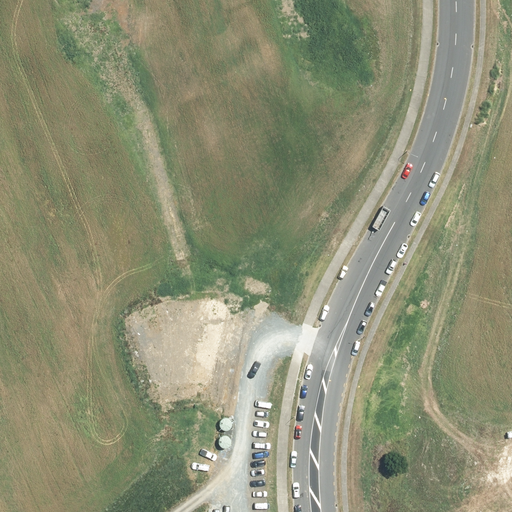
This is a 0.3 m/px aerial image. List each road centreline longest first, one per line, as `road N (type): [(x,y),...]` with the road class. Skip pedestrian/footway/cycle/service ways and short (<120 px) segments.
road 1 (tertiary): [(339,332),(432,141),(449,75),(453,0)]
road 2 (tertiary): [(304,511),(307,411),(314,375),(339,332)]
road 3 (tertiary): [(339,332),(330,511)]
